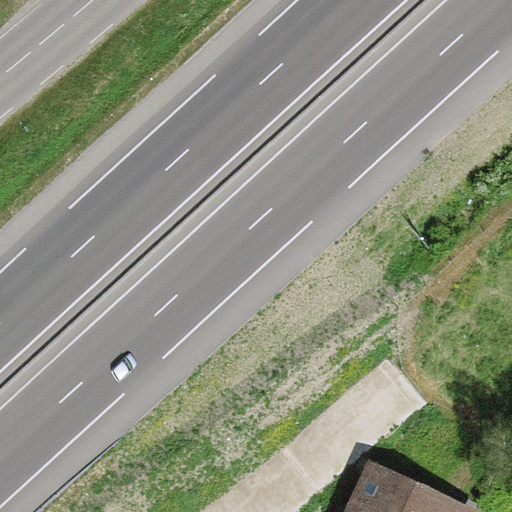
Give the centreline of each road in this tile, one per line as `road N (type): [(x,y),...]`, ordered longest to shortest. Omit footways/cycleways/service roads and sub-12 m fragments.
road 1 (trunk): [(0,463),(507,0)]
road 2 (trunk): [(354,0),(0,324)]
road 3 (tertiary): [(97,0),(0,79)]
